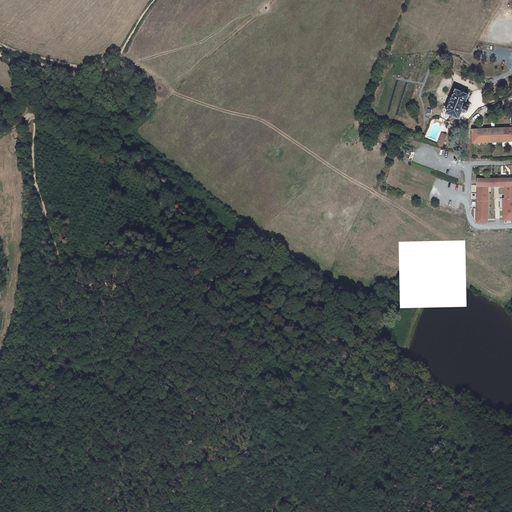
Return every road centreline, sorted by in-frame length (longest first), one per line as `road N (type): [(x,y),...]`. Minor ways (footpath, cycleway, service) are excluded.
road 1 (track): [(13,61),(31,71),(34,180),(68,297)]
road 2 (track): [(0,396),(30,326),(34,180)]
road 3 (track): [(153,0),(117,63),(104,69),(77,74),(13,61)]
road 4 (track): [(68,297),(62,363),(0,426)]
